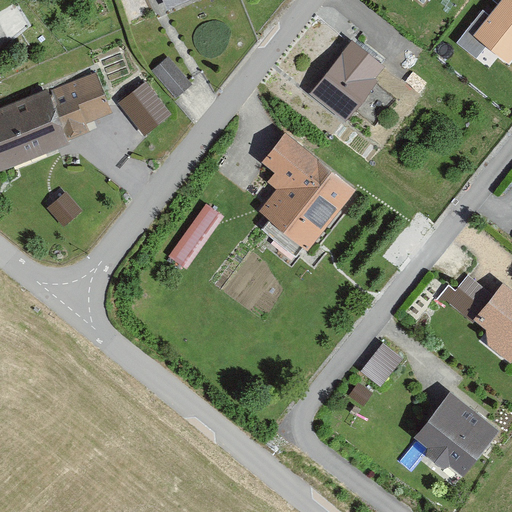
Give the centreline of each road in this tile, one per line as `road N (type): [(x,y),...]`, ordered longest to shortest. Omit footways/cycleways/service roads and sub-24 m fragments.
road 1 (residential): [(398,511),(310,445),(305,411),(511,153)]
road 2 (unclassified): [(70,306),(309,0)]
road 3 (unclassified): [(311,511),(70,306)]
